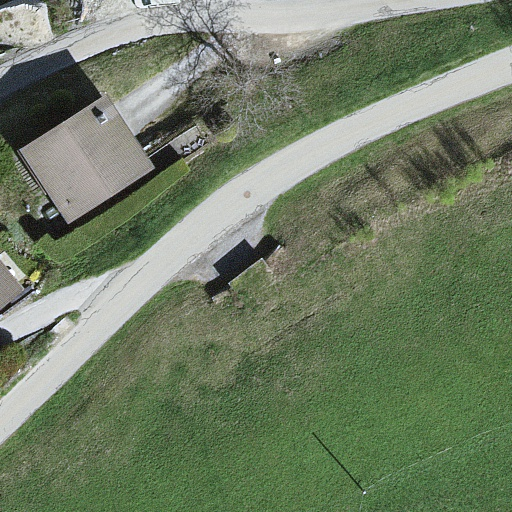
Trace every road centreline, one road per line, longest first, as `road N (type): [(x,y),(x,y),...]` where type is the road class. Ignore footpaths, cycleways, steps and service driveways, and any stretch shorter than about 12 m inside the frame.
road 1 (residential): [(511,64),(272,173),(164,260),(0,424)]
road 2 (residential): [(425,0),(187,18),(128,30),(0,85)]
